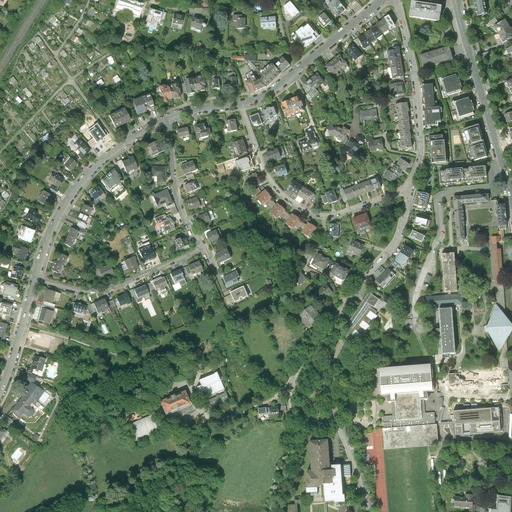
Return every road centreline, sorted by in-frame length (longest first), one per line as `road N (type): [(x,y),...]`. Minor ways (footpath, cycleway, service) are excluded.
road 1 (residential): [(240,103),(273,184),(305,209),(333,214),(411,188)]
road 2 (residential): [(36,279),(47,239),(78,186),(118,145),(169,117)]
road 3 (residential): [(502,162),(493,166),(492,185),(437,197),(438,233),(413,297),(415,324)]
road 4 (residential): [(392,0),(416,81),(420,157),(411,188)]
road 5 (residential): [(411,188),(398,240),(316,350)]
road 6 (residential): [(240,103),(274,89),(382,0)]
road 7 (residential): [(203,247),(99,289),(36,279)]
road 8 (residential): [(316,350),(370,511)]
road 9 (primary): [(502,162),(455,0)]
road 10 (residential): [(169,117),(179,195),(203,247)]
road 11 (unclassified): [(273,511),(299,424),(294,390)]
road 12 (residential): [(0,394),(36,279)]
